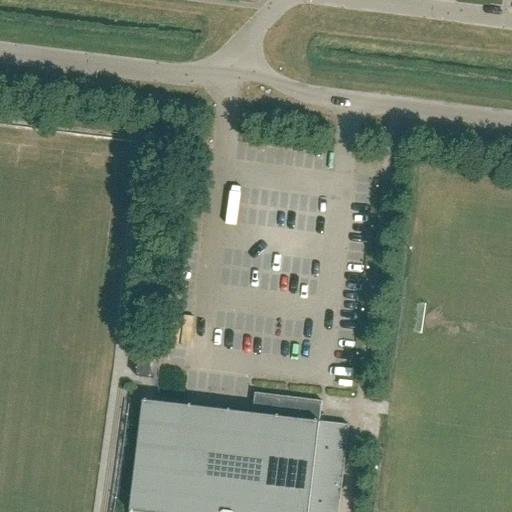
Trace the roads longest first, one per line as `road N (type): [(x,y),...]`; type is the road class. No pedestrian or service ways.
road 1 (unclassified): [(511,121),(308,95),(231,54)]
road 2 (residential): [(231,54),(214,69),(186,75),(0,52)]
road 3 (residential): [(511,22),(328,0)]
